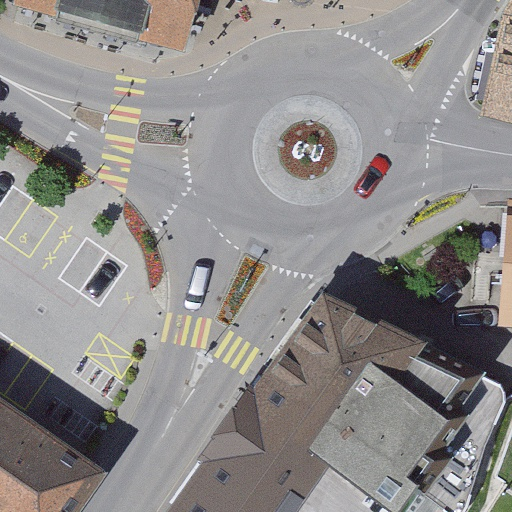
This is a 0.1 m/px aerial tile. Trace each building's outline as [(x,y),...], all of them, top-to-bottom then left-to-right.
[(18,0),(19,0),(179,43),(189,0),(18,0)] [(511,15),(489,111),(511,116),(511,15)] [(325,289),(238,402),(395,511),(397,511),(416,483),(406,477),(445,418),(436,412),(456,382),(416,355),(424,344),(382,317),(376,326),(354,312),(356,309),(325,289)] [(165,511),(395,511),(238,402),(198,457),(203,462),(165,511)] [(61,511),(89,468),(0,406),(0,511),(61,511)]
